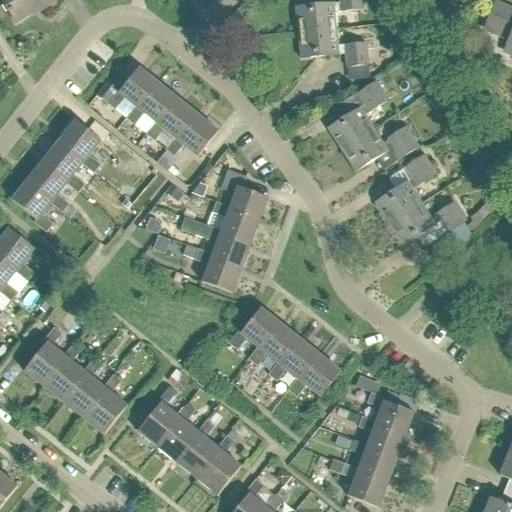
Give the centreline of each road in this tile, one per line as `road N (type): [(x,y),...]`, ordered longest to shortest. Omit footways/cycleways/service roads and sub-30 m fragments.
road 1 (residential): [(476,398),(344,290),(312,197),(243,103),(187,55)]
road 2 (residential): [(187,55),(140,18),(107,20),(0,147)]
road 3 (unclassified): [(107,511),(0,425)]
road 4 (residential): [(432,511),(476,398)]
